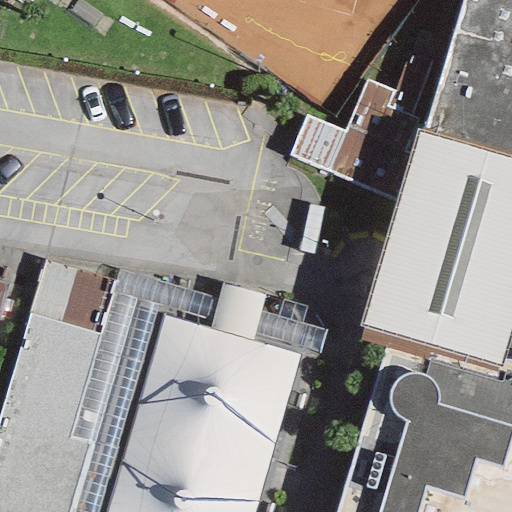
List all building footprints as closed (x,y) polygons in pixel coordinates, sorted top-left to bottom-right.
[(140,0),(320,113),(401,0),(140,0)] [(511,0),(465,0),(427,131),(418,158),(511,185),(511,0)] [(392,99),(363,88),(342,140),(305,124),(288,166),(401,213),(418,158),(427,131),(413,125),(433,70),(406,60),(392,99)] [(511,185),(418,158),(401,213),(360,355),(381,361),(494,394),(499,379),(511,339),(511,185)] [(0,318),(8,269),(0,267),(0,318)] [(52,511),(113,306),(21,280),(0,353),(0,511),(52,511)] [(162,313),(103,511),(253,511),(299,352),(162,313)] [(511,511),(511,380),(499,379),(494,394),(381,361),(335,511),(511,511)]
